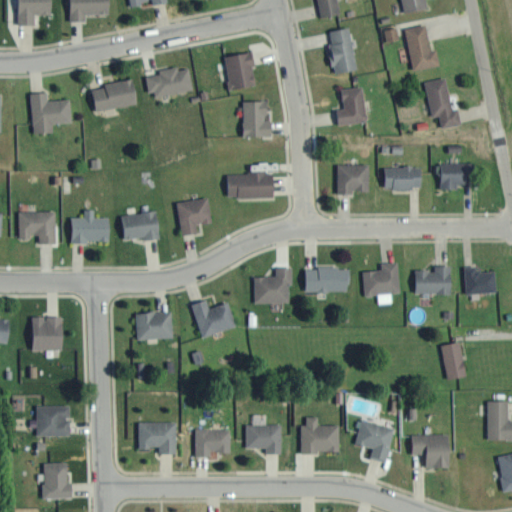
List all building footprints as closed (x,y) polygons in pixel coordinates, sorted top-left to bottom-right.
[(53,13),(52,0),(19,0),(20,24),(37,23),(36,13),(53,13)] [(71,0),(72,20),(88,20),(88,13),(111,12),(110,0),(71,0)] [(341,13),(339,0),(319,0),(322,16),(341,13)] [(429,7),(428,0),(403,0),(406,12),(429,7)] [(416,70),(442,64),(439,48),(433,49),(427,22),(406,27),(416,70)] [(358,69),(353,26),(331,29),(335,71),(358,69)] [(389,40),(401,37),(399,26),(386,29),(389,40)] [(259,84),(253,50),(226,55),(232,89),(259,84)] [(192,67),(181,69),(180,66),(160,68),(161,74),(148,75),(150,95),(195,90),(192,67)] [(427,80),(435,116),(442,115),(444,127),(464,123),(458,94),(452,95),(448,76),(427,80)] [(94,85),(97,110),(139,103),(135,79),(94,85)] [(338,108),(340,124),(369,120),(364,85),(343,87),(346,107),(338,108)] [(35,132),(55,131),(55,123),(74,122),(73,98),(50,99),(49,91),(33,92),(35,132)] [(245,100),(245,136),(273,135),(273,119),(269,119),(268,99),(245,100)] [(459,188),(460,183),(473,183),(474,162),(443,162),(443,188),(459,188)] [(340,191),(372,191),(371,163),(339,163),(340,191)] [(387,188),(424,187),(423,165),(387,166),(387,188)] [(275,171),(230,172),(230,197),(275,196),(275,171)] [(213,222),(211,196),(179,200),(183,234),(199,232),(199,223),(213,222)] [(74,216),(73,240),(111,241),(112,216),(97,216),(97,209),(87,208),(87,216),(74,216)] [(58,211),(21,211),(21,237),(32,237),(32,234),(40,234),(40,243),(58,242),(58,211)] [(126,239),(161,236),(159,211),(124,213),(126,239)] [(402,293),(401,261),(383,262),(384,269),(365,270),(366,294),(402,293)] [(453,264),(437,264),(437,270),(418,269),(418,292),(452,293),(453,264)] [(499,292),(498,270),(481,271),(481,264),(467,265),(468,293),(499,292)] [(256,276),(256,302),(293,301),(292,266),(277,266),(278,275),(256,276)] [(307,267),(307,291),(351,290),(351,267),(307,267)] [(204,336),(238,325),(231,301),(212,307),(209,298),(193,303),(204,336)] [(138,311),(139,338),(175,336),(174,310),(138,311)] [(35,349),(64,348),(64,315),(34,316),(35,349)] [(11,318),(0,317),(0,340),(10,341),(11,318)] [(443,344),(450,378),(469,375),(462,340),(443,344)] [(141,377),(148,377),(147,362),(140,362),(141,377)] [(490,438),(511,438),(511,418),(510,419),(510,399),(489,400),(490,438)] [(71,404),(38,404),(39,419),(32,419),(32,426),(39,426),(39,435),(71,434),(71,415),(71,404)] [(248,423),(248,446),(268,447),(268,452),(283,452),(284,423),(269,423),(269,413),(255,413),(255,424),(248,423)] [(303,424),(304,452),(342,450),(341,423),(320,424),(320,415),(308,415),(308,423),(303,424)] [(397,427),(364,418),(357,442),(375,448),(372,456),(387,461),(397,427)] [(140,447),(161,447),(161,452),(178,452),(178,421),(141,421),(140,447)] [(198,455),(213,455),(213,451),(233,451),(232,428),(197,428),(198,455)] [(450,433),(414,433),(414,453),(427,453),(428,467),(451,466),(450,433)] [(511,452),(499,456),(507,491),(511,489),(511,452)] [(69,461),(45,462),(46,497),(74,496),(73,481),(70,481),(69,461)]
